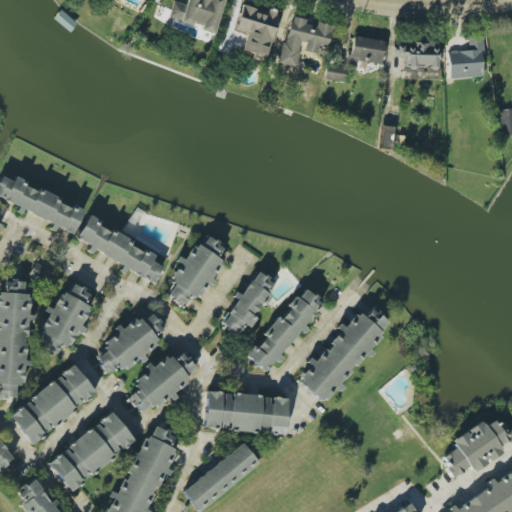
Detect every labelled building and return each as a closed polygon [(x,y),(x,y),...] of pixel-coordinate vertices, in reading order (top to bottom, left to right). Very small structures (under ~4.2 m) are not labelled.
[(214,34),(223,0),(172,0),(168,18),(201,27),(200,30),(214,34)] [(241,52),(267,57),(277,12),(240,4),(234,31),(245,33),(241,52)] [(277,65),(293,69),(300,42),(304,43),(303,48),(325,54),(332,26),(315,21),(313,27),(304,25),(305,20),(289,16),(277,65)] [(483,77),(481,36),(466,37),(467,50),(447,51),(448,79),(483,77)] [(380,65),(383,40),(350,37),(348,61),(380,65)] [(404,58),(403,78),(411,78),(411,80),(439,80),(439,44),(393,43),(393,57),(404,58)] [(343,81),(344,66),(325,65),(324,80),(343,81)] [(511,136),(511,109),(498,110),(499,136),(511,136)] [(380,148),(390,148),(391,127),(381,126),(380,148)] [(71,234),(0,198),(0,176),(1,175),(81,214),(71,234)] [(74,237),(88,215),(162,262),(150,285),(74,237)] [(181,305),(166,294),(173,284),(169,282),(196,245),(200,247),(206,237),(222,246),(215,257),(221,260),(196,299),(189,295),(181,305)] [(54,267),(39,258),(28,274),(43,284),(54,267)] [(220,322),(256,272),(272,283),(265,293),(269,296),(263,306),(260,304),(250,317),(255,319),(248,328),(243,324),(236,334),(220,322)] [(14,397),(0,396),(0,292),(2,293),(3,281),(23,282),(22,294),(26,294),(26,298),(28,298),(21,382),(18,382),(18,385),(15,386),(14,397)] [(60,344),(52,358),(35,347),(43,334),(39,332),(41,329),(38,328),(47,313),(42,311),(45,306),(50,309),(59,295),(61,296),(62,293),(65,294),(71,284),(88,294),(83,304),(87,306),(84,310),(87,311),(79,325),(84,329),(82,333),(76,331),(68,344),(66,343),(64,346),(60,344)] [(303,289),(319,304),(263,371),(245,356),(303,289)] [(297,380),(355,313),(356,314),(364,306),(386,322),(376,335),(379,337),(322,402),(297,380)] [(106,373),(95,358),(106,351),(103,347),(106,345),(104,342),(137,317),(156,340),(153,343),(155,344),(124,369),(123,367),(119,370),(116,365),(106,373)] [(125,398),(136,390),(132,385),(136,383),(134,380),(164,357),(166,359),(169,356),(172,360),(180,353),(194,370),(183,380),(185,383),(156,407),(154,405),(150,408),(147,404),(137,413),(125,398)] [(8,416),(71,366),(93,393),(30,445),(8,416)] [(205,391),(285,399),(282,435),(202,427),(205,391)] [(69,491),(47,463),(109,413),(132,440),(69,491)] [(449,478),(443,468),(446,466),(441,457),(453,448),(451,444),(452,443),(451,441),(478,421),(480,424),(481,423),(483,426),(492,420),(495,425),(499,422),(504,427),(499,431),(506,441),(497,446),(499,449),(497,450),(499,453),(487,461),(486,459),(483,460),(485,463),(472,472),(471,469),(469,471),(466,466),(449,478)] [(148,437),(153,426),(172,437),(167,448),(175,451),(143,511),(104,511),(144,435),(148,437)] [(239,443),(256,462),(198,511),(181,491),(239,443)] [(0,444),(11,458),(0,466),(0,444)] [(448,511),(446,508),(452,505),(454,509),(488,486),(485,481),(490,478),(492,483),(510,470),(511,474),(511,510),(511,511),(448,511)] [(31,480),(57,511),(23,511),(18,506),(22,503),(16,494),(21,491),(19,488),(23,484),(24,486),(31,480)] [(393,511),(407,503),(412,511),(393,511)]
